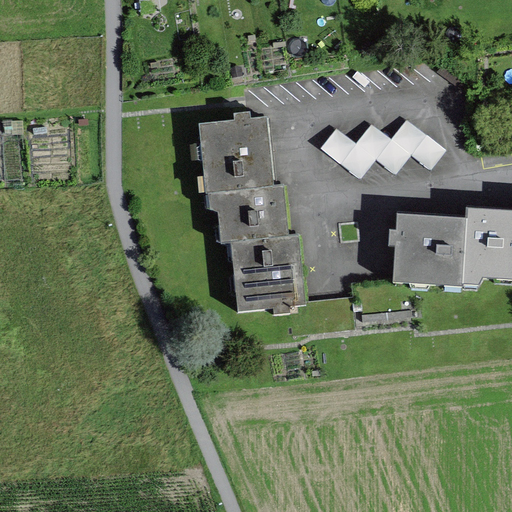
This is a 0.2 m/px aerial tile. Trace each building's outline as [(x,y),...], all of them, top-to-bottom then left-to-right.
[(198,198),(210,197),(269,192),(264,124),(193,129),(198,198)] [(405,126),(390,146),(409,161),(429,176),(445,156),(405,126)] [(369,130),(354,149),(374,164),(394,180),(409,161),(390,146),(369,130)] [(334,134),(319,153),(359,184),(374,164),(354,149),(334,134)] [(213,244),(228,243),(288,238),(284,191),(269,192),(210,197),(213,244)] [(507,276),(510,217),(458,214),(458,225),(454,291),(476,293),(477,283),(506,285),(507,276)] [(454,291),(458,225),(390,221),(386,287),(454,291)] [(300,238),(288,238),(228,243),(233,315),(305,309),(300,238)]
